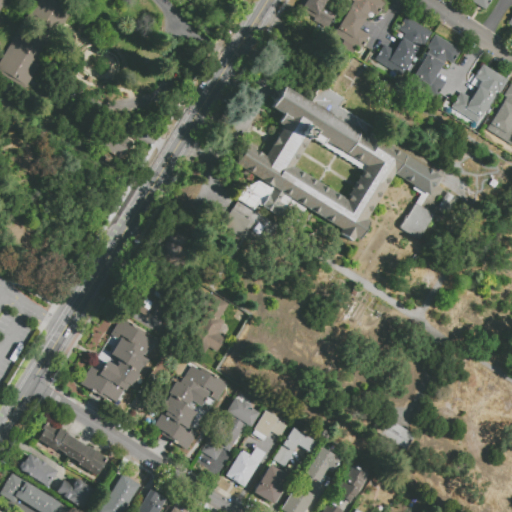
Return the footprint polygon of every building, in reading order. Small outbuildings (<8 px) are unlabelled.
[(59,0),(35,0),(0,60),(0,74),(25,89),(73,8),(59,0)] [(302,0),(326,0),(321,8),(334,16),(326,30),(313,22),(315,20),(297,9),(302,0)] [(363,22),(346,11),(351,2),(350,1),(350,0),(377,0),(384,4),(375,17),(368,13),(363,22)] [(468,0),(485,10),(491,0),(468,0)] [(363,22),(358,30),(369,37),(360,52),(332,35),(346,11),(363,22)] [(398,44),(414,53),(420,43),(424,46),(431,33),(405,18),(397,31),(403,35),(398,44)] [(439,69),(423,59),(428,51),(425,49),(434,35),(460,51),(451,65),(444,60),(439,69)] [(398,44),(393,52),(383,45),(375,59),(401,74),(414,53),(398,44)] [(439,69),(434,77),(444,83),(434,99),(408,82),(423,59),(439,69)] [(472,96),(480,83),(473,78),(482,64),(508,81),(498,95),(496,94),(488,107),(472,96)] [(511,113),(511,84),(510,83),(502,96),(505,98),(500,106),(511,113)] [(260,180),(234,164),(245,145),(263,156),(281,127),(275,123),(280,115),(269,108),(281,88),(309,105),(314,97),(313,96),(319,85),(342,99),(337,107),(370,128),(367,133),(437,177),(418,207),(432,216),(418,240),(398,228),(419,195),(412,190),(414,187),(393,174),(366,219),(369,221),(357,240),(353,238),(350,243),(337,234),(339,231),(290,200),(278,218),(258,206),(255,211),(236,200),(244,188),(260,180)] [(488,107),(477,125),(450,108),(460,92),(470,99),(472,96),(488,107)] [(511,119),(511,113),(500,106),(485,130),(511,146),(511,144),(511,124),(510,123),(511,119)] [(129,141),(108,131),(100,149),(120,158),(129,141)] [(221,225),(239,237),(249,221),(231,209),(221,225)] [(149,319),(159,301),(158,300),(161,295),(155,291),(160,283),(150,277),(141,294),(138,293),(129,308),(149,319)] [(211,295),(227,304),(218,319),(222,322),(215,334),(223,339),(215,352),(208,347),(203,355),(185,344),(203,314),(200,312),(211,295)] [(120,317),(110,335),(117,339),(108,354),(118,360),(114,366),(104,360),(97,371),(89,367),(79,384),(88,389),(89,388),(110,401),(118,388),(132,396),(151,363),(139,356),(141,353),(145,355),(152,342),(137,332),(138,331),(131,327),(133,325),(120,317)] [(190,366),(183,378),(180,377),(177,383),(174,381),(166,393),(168,394),(164,401),(163,400),(158,408),(162,411),(151,429),(179,447),(188,431),(184,429),(194,412),(187,408),(191,402),(197,406),(206,392),(198,387),(205,375),(190,366)] [(228,451),(244,424),(249,427),(258,413),(247,407),(249,404),(241,399),(239,402),(232,397),(221,417),(229,421),(219,438),(211,433),(200,452),(214,461),(222,448),(228,451)] [(263,410),(276,418),(275,419),(287,427),(280,438),(268,431),(262,442),(248,433),(263,410)] [(383,417),(415,436),(406,451),(375,432),(383,417)] [(79,441),(54,426),(50,432),(42,428),(35,439),(53,449),(52,451),(60,456),(61,454),(68,458),(79,441)] [(291,427),(315,442),(309,453),(297,447),(285,468),(273,460),(281,446),(280,445),(291,427)] [(79,441),(68,458),(76,462),(75,464),(97,477),(108,459),(79,441)] [(264,453),(242,488),(223,476),(238,453),(240,450),(249,455),(254,447),(264,453)] [(321,448),(339,460),(330,473),(326,471),(318,484),(304,475),(321,448)] [(55,471),(45,487),(14,469),(19,461),(21,462),(26,454),(55,471)] [(270,504),(287,476),(267,464),(251,492),(270,504)] [(348,504),(361,482),(360,482),(364,475),(350,466),(336,488),(341,491),(337,497),(348,504)] [(52,511),(58,503),(12,473),(0,491),(0,495),(12,503),(16,498),(38,511),(52,511)] [(96,511),(120,473),(138,485),(121,511),(96,511)] [(55,492),(82,510),(95,490),(74,477),(69,485),(62,480),(55,492)] [(295,485),(314,496),(304,511),(283,511),(280,510),(295,485)] [(148,488),(133,511),(156,511),(165,499),(148,488)] [(338,511),(340,510),(333,507),(334,505),(326,500),(319,511),(338,511)]
